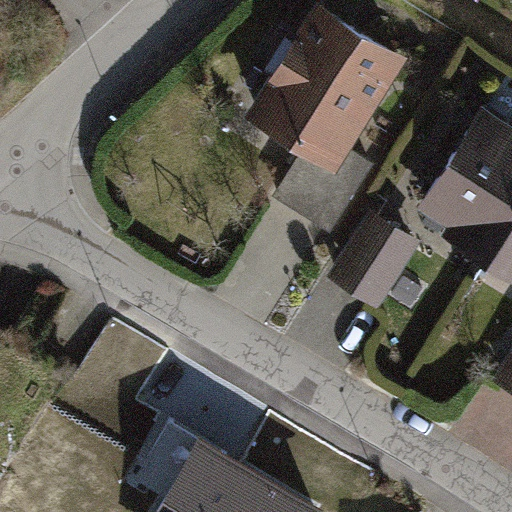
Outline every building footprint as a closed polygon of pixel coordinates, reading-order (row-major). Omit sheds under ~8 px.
[(396,48),(315,0),(298,0),(240,98),(297,132),(333,154),(341,141),(396,48)] [(435,228),(479,256),(511,202),(511,121),(474,98),(410,203),(439,219),(435,228)] [(333,154),(297,132),(261,191),(324,228),(367,157),(341,141),(333,154)] [(511,202),(479,256),(511,276),(511,202)] [(412,234),(362,204),(321,271),(371,302),(412,234)] [(511,329),(483,376),(511,394),(511,329)] [(320,511),(326,504),(202,432),(154,511),(320,511)]
